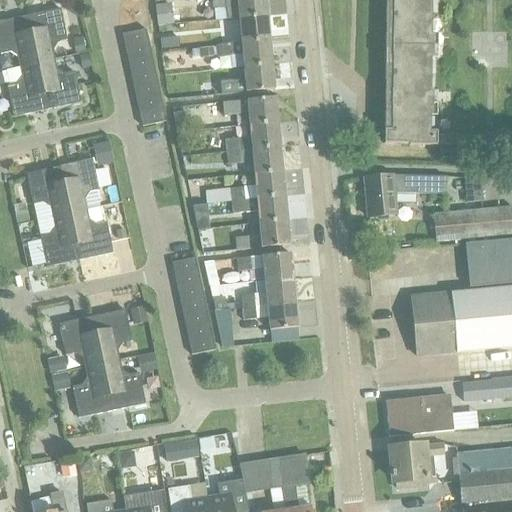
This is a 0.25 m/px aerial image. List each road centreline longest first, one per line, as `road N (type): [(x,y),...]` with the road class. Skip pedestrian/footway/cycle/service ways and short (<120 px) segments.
road 1 (residential): [(340,386),(303,0)]
road 2 (residential): [(37,451),(190,422),(185,398)]
road 3 (residential): [(185,398),(340,386)]
road 4 (residential): [(155,266),(124,116)]
road 5 (residential): [(155,266),(8,296)]
road 6 (residential): [(185,398),(155,266)]
road 7 (residential): [(124,116),(0,142)]
road 8 (residential): [(352,511),(340,386)]
